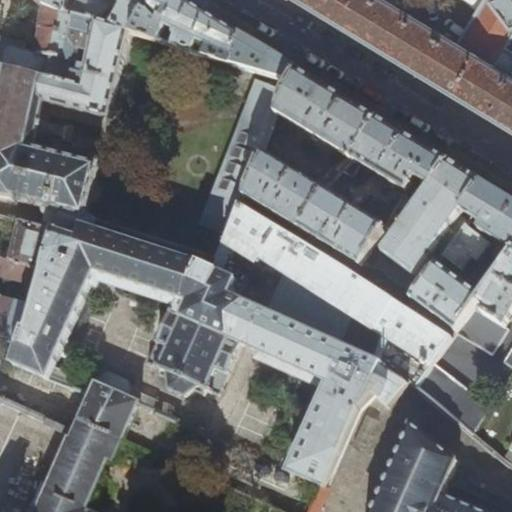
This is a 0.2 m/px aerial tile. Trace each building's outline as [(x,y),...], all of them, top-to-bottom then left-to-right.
[(0,0),(0,47),(26,53),(27,44),(0,38),(0,13),(1,6),(0,5),(0,0)] [(47,0),(47,7),(98,22),(131,35),(151,0),(47,0)] [(183,0),(151,0),(131,35),(195,54),(199,44),(209,47),(206,58),(230,65),(241,35),(215,19),(196,8),(183,0)] [(298,0),(313,9),(329,19),(342,26),(420,74),(511,129),(511,77),(510,76),(511,73),(511,51),(504,46),(511,32),(511,23),(493,0),(482,0),(457,43),(384,0),(298,0)] [(511,0),(493,0),(511,23),(511,0)] [(47,7),(45,6),(37,56),(89,68),(98,22),(47,7)] [(0,68),(0,199),(48,210),(43,230),(56,233),(59,234),(64,215),(86,219),(87,218),(99,168),(34,151),(43,103),(110,120),(131,35),(98,22),(89,68),(37,56),(26,53),(0,47),(0,68)] [(262,48),(241,35),(230,65),(290,84),(299,70),(262,48)] [(319,82),(299,70),(290,84),(286,91),(280,110),(279,114),(348,156),(337,168),(343,173),(344,172),(355,160),(380,119),(359,107),(319,82)] [(280,110),(286,91),(266,83),(208,235),(227,242),(242,207),(246,196),(264,153),(271,135),(279,114),(280,110)] [(412,139),(380,119),(355,160),(344,172),(354,178),(363,165),(407,192),(405,196),(410,199),(425,185),(430,188),(432,189),(450,162),(412,139)] [(327,191),(264,153),(246,196),(302,232),(327,191)] [(463,170),(450,162),(432,189),(430,188),(383,252),(417,276),(444,240),(453,246),(460,236),(451,230),(455,225),(463,232),(467,227),(470,223),(469,220),(468,215),(463,211),(484,183),(463,170)] [(511,199),(509,198),(484,183),(463,211),(468,215),(469,220),(472,217),(479,222),(477,225),(481,228),(480,230),(500,243),(493,253),(509,264),(511,259),(511,199)] [(386,226),(327,191),(302,232),(362,268),(365,262),(386,226)] [(410,199),(405,196),(398,207),(404,211),(411,200),(410,199)] [(324,491),(359,413),(375,397),(389,409),(410,384),(416,389),(434,365),(452,340),(373,290),(355,278),(242,207),(227,242),(219,262),(201,256),(183,303),(185,304),(178,316),(173,313),(148,366),(157,370),(156,375),(160,377),(161,376),(168,379),(170,391),(179,396),(188,390),(199,393),(198,395),(201,396),(205,391),(215,396),(239,345),(327,386),(290,474),(324,491)] [(183,303),(201,256),(87,218),(86,219),(64,215),(59,234),(56,233),(45,272),(38,299),(36,307),(29,334),(25,333),(21,346),(14,366),(91,400),(87,408),(132,426),(140,407),(126,403),(129,393),(127,385),(106,376),(99,380),(86,374),(81,383),(67,377),(68,375),(55,369),(93,288),(100,290),(109,285),(112,278),(179,302),(179,301),(183,303)] [(20,223),(9,263),(45,272),(56,233),(43,230),(20,223)] [(464,271),(473,258),(479,262),(491,245),(467,227),(463,232),(460,236),(453,246),(445,257),(464,271)] [(511,259),(509,264),(484,298),(480,303),(488,307),(485,313),(476,308),(458,333),(493,355),(509,330),(507,328),(511,319),(511,259)] [(0,260),(0,276),(5,278),(5,280),(27,286),(25,295),(38,299),(45,272),(9,263),(0,260)] [(355,278),(373,290),(383,273),(365,262),(362,268),(355,278)] [(476,308),(480,303),(484,298),(439,265),(414,301),(458,333),(476,308)] [(29,334),(36,307),(2,299),(0,298),(0,339),(14,344),(21,346),(25,333),(29,334)] [(493,409),(434,365),(416,389),(475,437),(493,409)] [(125,441),(132,426),(87,408),(81,421),(125,441)] [(88,511),(110,463),(115,465),(125,441),(81,421),(76,433),(73,440),(72,439),(39,511),(88,511)] [(436,511),(444,497),(459,463),(412,426),(374,511),(436,511)] [(331,511),(336,494),(325,491),(319,511),(331,511)] [(479,511),(444,497),(436,511),(479,511)]
